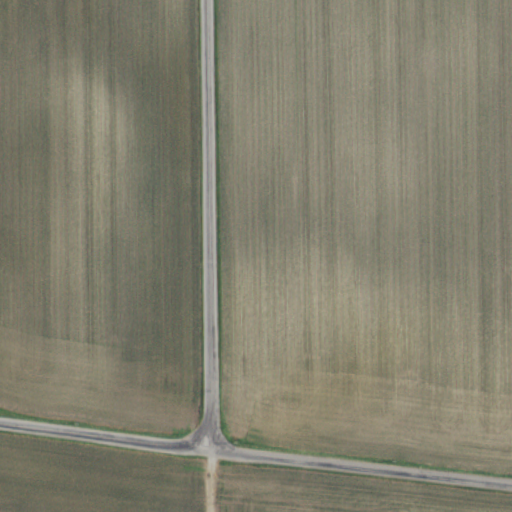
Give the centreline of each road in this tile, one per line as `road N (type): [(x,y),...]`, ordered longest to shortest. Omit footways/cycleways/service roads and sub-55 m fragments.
road 1 (residential): [(511,479),(0,420)]
road 2 (tertiary): [(211,447),(207,0)]
